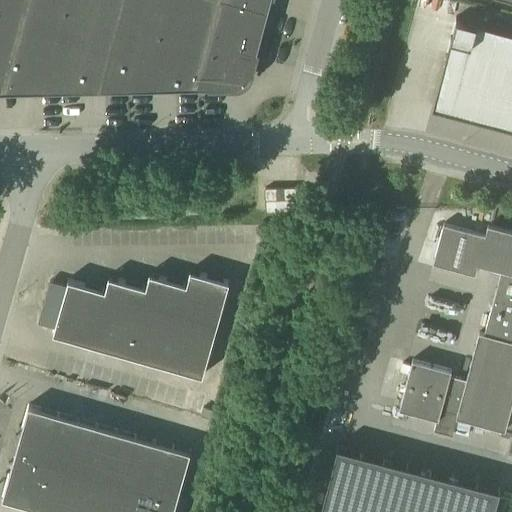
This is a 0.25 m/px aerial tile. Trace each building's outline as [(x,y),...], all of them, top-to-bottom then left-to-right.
[(0,0),(0,90),(207,86),(207,89),(224,89),(223,74),(242,73),(246,78),(253,72),(249,68),(254,51),(256,51),(258,45),(261,45),(266,29),(263,28),(270,0),(0,0)] [(511,32),(456,18),(432,108),(511,129),(511,32)] [(265,212),(296,211),(296,187),(264,188),(265,212)] [(511,231),(488,225),(485,235),(444,223),(433,263),(476,274),(478,265),(501,271),(494,298),(485,330),(484,334),(479,332),(466,379),(450,375),(452,369),(413,359),(400,408),(437,418),(433,430),(452,435),(456,418),(505,431),(511,405),(511,231)] [(202,376),(229,281),(190,270),(186,284),(149,273),(145,287),(109,276),(105,289),(68,279),(66,286),(50,281),(38,322),(54,327),(53,333),(202,376)] [(330,457),(352,463),(369,393),(346,388),(330,457)] [(52,511),(172,511),(190,452),(28,405),(2,497),(52,511)] [(382,511),(386,497),(342,486),(335,511),(382,511)]
